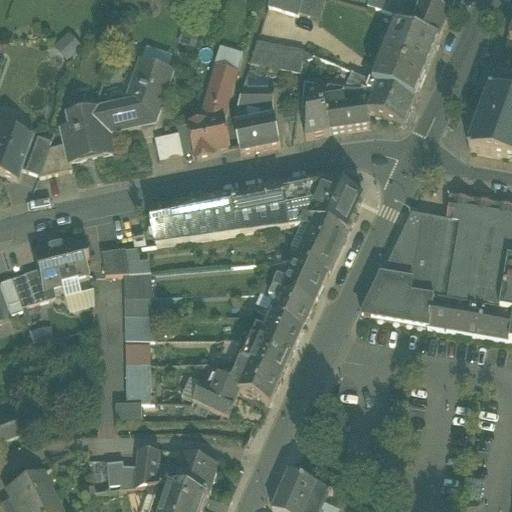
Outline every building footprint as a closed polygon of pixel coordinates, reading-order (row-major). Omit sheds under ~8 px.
[(272,0),(269,13),(299,22),(305,0),(272,0)] [(394,20),(415,27),(422,8),(398,0),(372,0),(369,13),(378,15),(394,20)] [(415,27),(412,37),(439,46),(450,18),(422,8),(415,27)] [(379,58),(385,61),(397,31),(411,37),(412,37),(415,27),(394,20),(379,58)] [(415,106),(426,76),(402,66),(411,37),(397,31),(385,61),(374,88),(380,91),(415,106)] [(71,35),(57,49),(68,61),(82,48),(71,35)] [(412,37),(411,37),(402,66),(426,76),(439,46),(412,37)] [(511,45),(510,46),(497,81),(511,85),(511,45)] [(251,70),(302,80),(305,58),(258,49),(251,70)] [(218,69),(242,71),(243,53),(219,51),(218,69)] [(126,110),(103,115),(109,140),(140,133),(140,130),(150,127),(156,130),(174,78),(141,66),(126,110)] [(218,71),(200,129),(224,124),(238,77),(218,71)] [(511,85),(497,81),(492,95),(511,102),(511,85)] [(368,94),(377,98),(380,91),(374,88),(371,87),(368,94)] [(415,106),(380,91),(377,98),(375,103),(369,117),(397,128),(404,131),(415,106)] [(302,112),(309,113),(311,101),(315,101),(316,94),(305,92),(302,112)] [(326,103),(327,113),(358,109),(360,97),(360,96),(345,95),(328,92),(326,103)] [(238,113),(273,113),(273,93),(244,93),(238,113)] [(511,102),(492,95),(470,157),(511,164),(511,102)] [(368,117),(369,117),(375,103),(360,97),(358,109),(367,107),(368,117)] [(306,144),(331,138),(327,113),(326,103),(315,101),(311,101),(309,113),(313,113),(312,123),(308,123),(306,144)] [(358,109),(327,113),(331,138),(370,132),(368,117),(367,107),(358,109)] [(113,160),(109,140),(103,115),(103,114),(70,122),(73,133),(62,135),(65,150),(70,169),(71,169),(113,160)] [(234,125),(235,132),(250,129),(248,118),(237,115),(234,125)] [(235,132),(241,160),(281,152),(275,123),(250,129),(235,132)] [(230,153),(224,124),(200,129),(190,131),(196,160),(197,165),(214,161),(213,156),(230,153)] [(196,160),(190,131),(178,134),(179,139),(184,162),(196,160)] [(0,179),(18,186),(33,144),(0,132),(0,179)] [(155,144),(159,167),(184,162),(179,139),(155,144)] [(40,181),(40,180),(49,154),(52,147),(38,143),(26,177),(40,181)] [(65,150),(49,154),(40,180),(41,183),(73,175),(71,169),(70,169),(65,150)] [(290,232),(302,231),(306,221),(347,239),(364,202),(363,202),(348,195),(325,185),(284,193),(290,232)] [(156,250),(290,232),(284,193),(150,218),(156,250)] [(511,212),(451,203),(447,226),(460,229),(447,308),(511,319),(511,335),(510,348),(511,348),(511,212)] [(407,301),(447,308),(460,229),(447,226),(412,220),(386,275),(415,282),(407,301)] [(329,281),(347,239),(306,221),(302,231),(312,235),(298,266),(329,281)] [(63,290),(66,302),(82,298),(82,297),(78,283),(89,281),(85,264),(90,263),(88,255),(84,253),(79,254),(77,249),(73,246),(36,256),(33,260),(37,274),(42,295),(63,290)] [(140,252),(126,254),(131,280),(151,278),(150,263),(140,264),(140,252)] [(106,282),(125,280),(131,280),(126,254),(102,258),(106,282)] [(279,284),(274,293),(315,312),(329,281),(298,266),(288,288),(279,284)] [(37,274),(24,279),(34,309),(38,308),(45,306),(42,295),(37,274)] [(418,332),(510,348),(511,335),(511,319),(447,308),(407,301),(415,282),(386,275),(363,323),(418,332)] [(151,278),(131,280),(125,280),(125,305),(152,304),(151,278)] [(21,313),(34,309),(24,279),(11,284),(21,313)] [(22,316),(21,313),(11,284),(0,287),(0,289),(11,320),(22,316)] [(279,307),(273,321),(304,336),(315,312),(274,293),(265,289),(261,298),(279,307)] [(82,298),(66,302),(70,318),(95,312),(94,294),(82,297),(82,298)] [(151,322),(152,304),(125,305),(125,322),(151,322)] [(257,332),(253,341),(293,359),(304,336),(273,321),(266,336),(257,332)] [(155,322),(151,322),(125,322),(125,346),(155,346),(155,322)] [(51,329),(29,335),(34,349),(55,344),(51,329)] [(253,365),(251,369),(282,383),(293,359),(253,341),(251,340),(242,360),(253,365)] [(126,349),(126,370),(150,369),(150,349),(126,349)] [(225,377),(230,378),(236,380),(237,378),(245,381),(251,369),(233,360),(229,370),(228,370),(225,377)] [(150,395),(150,369),(126,370),(126,395),(150,395)] [(282,383),(251,369),(245,381),(237,378),(236,380),(230,378),(227,383),(213,377),(207,391),(202,388),(193,407),(229,423),(241,397),(270,411),(282,383)] [(182,401),(193,407),(202,388),(190,383),(182,401)] [(126,395),(126,409),(143,409),(150,409),(150,395),(126,395)] [(143,421),(143,409),(126,409),(119,410),(119,422),(143,421)] [(0,422),(0,445),(19,438),(12,418),(0,422)] [(138,473),(136,494),(148,492),(155,491),(158,470),(160,457),(139,457),(137,473),(138,473)] [(158,470),(155,491),(171,489),(207,501),(208,502),(219,470),(181,457),(176,473),(158,470)] [(125,495),(136,494),(138,473),(137,473),(124,472),(123,467),(107,469),(108,471),(109,485),(109,492),(121,491),(124,491),(125,495)] [(109,485),(108,471),(97,471),(98,485),(109,485)] [(326,511),(331,503),(332,503),(334,500),(318,491),(294,480),(289,478),(274,511),(326,511)] [(13,503),(16,511),(56,511),(40,479),(8,495),(12,503),(13,503)] [(204,511),(207,501),(171,489),(155,491),(148,492),(149,493),(150,502),(155,504),(152,511),(204,511)] [(326,511),(344,511),(346,507),(342,504),(334,500),(332,503),(331,503),(326,511)] [(1,508),(2,511),(16,511),(13,503),(12,503),(1,508)]
